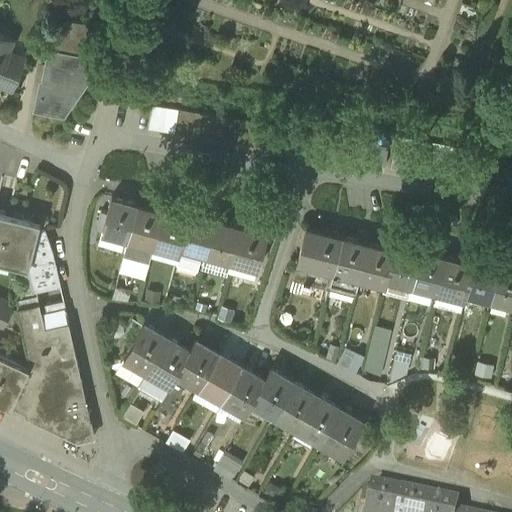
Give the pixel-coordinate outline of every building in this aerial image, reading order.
[(59,18),(51,50),(83,57),(106,62),(104,40),(85,23),(59,18)] [(12,39),(0,33),(0,81),(11,87),(22,61),(6,54),(12,39)] [(83,57),(51,50),(44,84),(42,93),(41,92),(41,95),(42,95),(40,104),(63,108),(87,74),(83,57)] [(231,117),(152,104),(148,126),(227,140),(231,117)] [(296,128),(231,117),(227,140),(292,150),(296,128)] [(337,134),(296,128),(292,150),(333,157),(337,134)] [(351,136),(337,134),(333,157),(347,159),(351,136)] [(388,144),(356,139),(353,160),(385,165),(388,144)] [(450,152),(395,142),(391,166),(446,175),(450,152)] [(464,154),(450,152),(446,175),(460,177),(464,154)] [(511,161),(464,154),(460,177),(511,185),(511,161)] [(138,201),(112,194),(102,229),(128,236),(138,201)] [(163,208),(138,201),(128,236),(124,253),(149,260),(154,243),(163,208)] [(189,215),(163,208),(154,243),(179,250),(181,244),(189,215)] [(216,217),(191,210),(189,215),(181,244),(207,251),(216,217)] [(22,220),(10,217),(11,215),(0,212),(0,253),(28,261),(29,268),(56,262),(53,250),(45,226),(37,224),(37,222),(23,218),(22,220)] [(242,224),(216,217),(207,251),(232,258),(242,224)] [(268,231),(242,224),(232,258),(258,266),(268,231)] [(343,234),(306,225),(292,277),(303,279),(302,281),(309,283),(309,281),(330,286),(343,234)] [(368,240),(343,234),(330,286),(355,293),(360,274),(368,241),(368,240)] [(394,248),(368,241),(360,274),(385,281),(387,275),(394,248)] [(421,249),(395,242),(394,248),(387,275),(412,282),(421,249)] [(447,256),(421,249),(412,282),(438,289),(447,256)] [(472,262),(447,256),(438,289),(464,295),(465,290),(472,262)] [(499,263),(474,256),(472,262),(465,290),(491,296),(499,263)] [(56,262),(29,268),(34,291),(61,285),(56,262)] [(511,266),(499,263),(491,296),(511,301),(511,266)] [(412,282),(387,275),(385,281),(383,291),(408,298),(412,282)] [(460,311),(464,295),(438,289),(434,304),(460,311)] [(14,302),(0,295),(0,323),(3,325),(14,302)] [(69,320),(45,326),(39,301),(18,306),(28,355),(30,365),(11,404),(59,427),(61,423),(89,417),(90,421),(91,421),(69,320)] [(144,320),(124,354),(147,368),(167,334),(144,320)] [(392,327),(375,323),(363,367),(380,376),(392,327)] [(189,347),(167,334),(147,368),(138,383),(161,396),(170,381),(171,382),(178,368),(190,347),(189,347)] [(219,350),(195,336),(189,347),(190,347),(178,368),(201,381),(219,350)] [(390,370),(404,372),(411,351),(396,347),(390,370)] [(15,358),(0,350),(0,399),(11,404),(30,365),(28,355),(16,357),(15,358)] [(219,350),(201,381),(224,394),(242,363),(219,350)] [(242,363),(224,394),(247,407),(271,366),(270,365),(264,376),(242,363)] [(293,379),(271,366),(247,407),(247,408),(253,397),(276,410),(293,379)] [(293,379),(276,410),(299,423),(316,392),(293,379)] [(339,405),(316,392),(299,423),(322,436),(339,405)] [(339,405),(322,436),(345,450),(362,419),(339,405)] [(244,459),(226,448),(215,467),(231,477),(235,474),(244,459)] [(396,511),(400,495),(372,489),(367,511),(396,511)] [(425,511),(428,500),(400,495),(396,511),(425,511)] [(455,511),(457,506),(428,500),(425,511),(455,511)]
